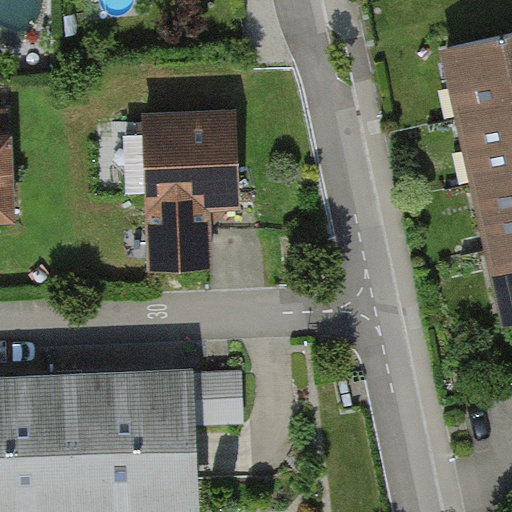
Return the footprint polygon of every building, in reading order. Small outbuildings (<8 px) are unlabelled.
[(511,35),(450,48),(509,321),(511,320),(511,35)] [(231,112),(133,116),(139,275),(203,273),(201,211),(235,209),(231,112)] [(5,113),(0,113),(0,227),(10,227),(5,113)] [(199,370),(204,465),(250,462),(245,368),(199,370)] [(187,511),(182,376),(0,383),(0,511),(187,511)]
